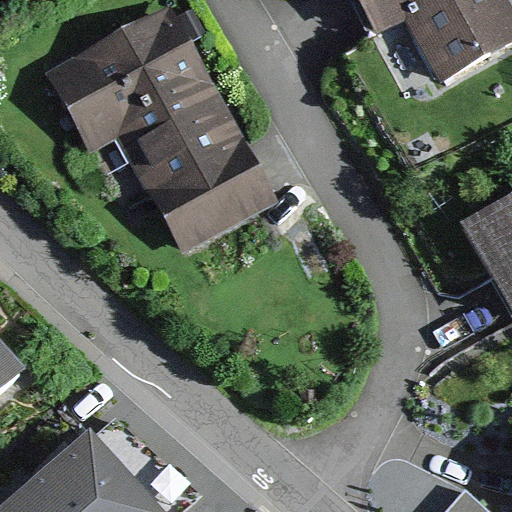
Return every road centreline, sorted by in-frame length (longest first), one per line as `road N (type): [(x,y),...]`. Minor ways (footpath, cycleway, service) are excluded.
road 1 (residential): [(226,0),(354,211),(388,285),(395,367),(369,435),(315,509)]
road 2 (residential): [(315,509),(0,232)]
